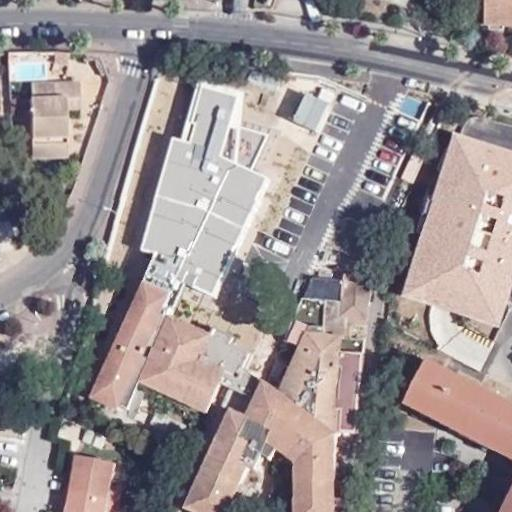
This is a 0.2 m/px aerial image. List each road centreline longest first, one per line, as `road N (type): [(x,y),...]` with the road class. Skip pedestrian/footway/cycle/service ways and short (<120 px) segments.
road 1 (residential): [(0,294),(41,269),(69,239),(128,79),(134,25)]
road 2 (secondary): [(511,86),(230,34)]
road 3 (secondary): [(134,25),(0,23)]
